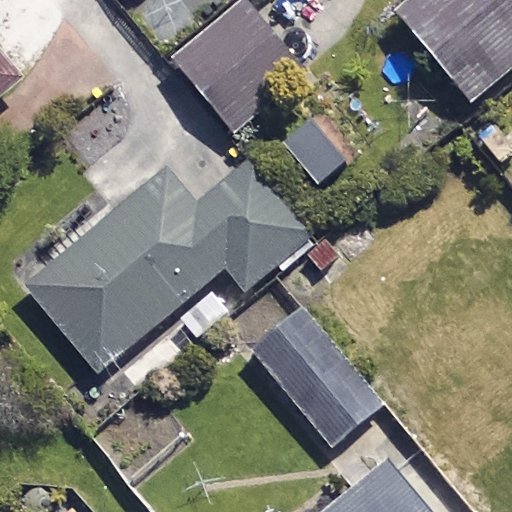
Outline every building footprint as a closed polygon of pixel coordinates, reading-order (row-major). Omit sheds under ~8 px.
[(511,79),(511,0),(423,0),(393,26),(469,116),(511,79)] [(300,88),(242,18),(174,74),(231,144),(300,88)] [(0,102),(17,88),(0,67),(0,102)] [(346,177),(298,119),(249,159),(297,218),(346,177)] [(98,380),(118,363),(141,391),(237,309),(214,281),(227,270),(244,291),(300,243),(241,174),(194,215),(163,178),(26,294),(98,380)] [(511,511),(511,313),(490,285),(383,370),(496,511),(511,511)] [(382,413),(302,321),(255,362),(335,454),(382,413)] [(413,511),(379,473),(333,511),(413,511)]
